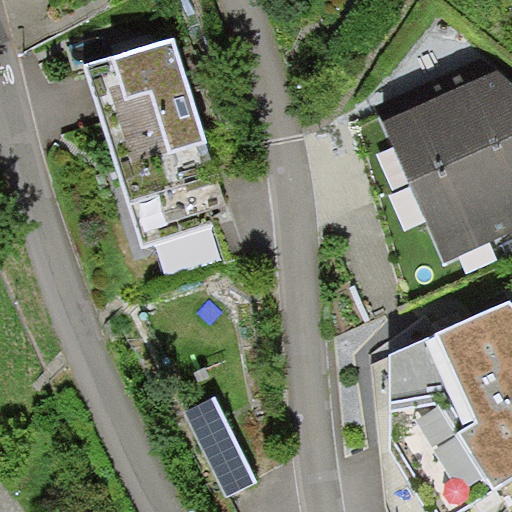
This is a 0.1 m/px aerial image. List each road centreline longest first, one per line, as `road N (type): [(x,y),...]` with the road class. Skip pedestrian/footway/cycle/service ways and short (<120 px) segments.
road 1 (residential): [(239,0),(287,135),(326,511)]
road 2 (residential): [(166,511),(64,292),(0,79)]
